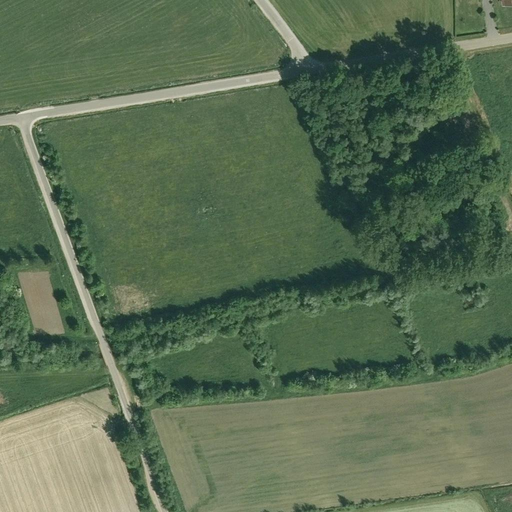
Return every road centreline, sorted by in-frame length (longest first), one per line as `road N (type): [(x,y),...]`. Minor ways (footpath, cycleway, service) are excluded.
road 1 (unclassified): [(164,511),(21,117)]
road 2 (unclassified): [(21,117),(306,72)]
road 3 (unclassified): [(306,72),(511,37)]
road 4 (track): [(448,48),(511,204)]
